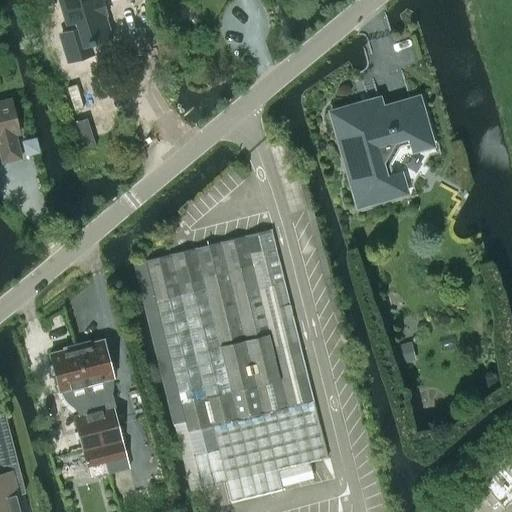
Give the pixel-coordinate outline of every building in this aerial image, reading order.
[(60,0),(68,24),(70,24),(71,28),(72,31),(61,34),(68,59),(91,53),(88,44),(94,42),(93,40),(109,35),(102,14),(104,13),(100,0),(60,0)] [(357,206),(400,193),(395,174),(392,174),(390,164),(399,146),(409,143),(410,146),(430,140),(418,97),(362,113),(360,104),(330,112),(357,206)] [(0,152),(2,162),(21,158),(15,134),(19,133),(11,99),(0,101),(0,152)] [(38,151),(35,138),(23,142),(25,150),(30,153),(38,151)] [(146,263),(135,266),(190,490),(193,489),(200,487),(226,481),(231,500),(262,493),(281,488),(276,468),(325,456),(275,249),(272,233),(204,249),(189,253),(180,255),(146,263)] [(89,341),(76,344),(86,384),(91,412),(105,464),(108,473),(129,467),(113,406),(115,406),(111,392),(112,390),(112,389),(113,387),(113,385),(113,383),(112,381),(112,379),(111,378),(113,377),(104,339),(89,343),(89,341)] [(86,384),(76,344),(63,347),(64,349),(49,353),(59,391),(62,390),(62,393),(63,395),(64,397),(66,400),(67,402),(69,404),(74,408),(76,410),(78,412),(79,415),(74,416),(87,469),(105,464),(91,412),(86,384)] [(29,511),(4,412),(0,413),(0,511),(29,511)] [(511,449),(497,463),(511,479),(511,449)] [(502,468),(484,484),(491,492),(490,493),(487,495),(485,497),(493,506),(498,502),(499,501),(503,506),(511,497),(511,472),(505,465),(502,468)]
